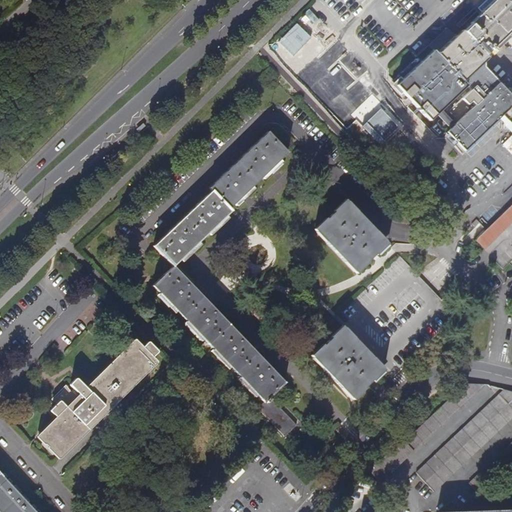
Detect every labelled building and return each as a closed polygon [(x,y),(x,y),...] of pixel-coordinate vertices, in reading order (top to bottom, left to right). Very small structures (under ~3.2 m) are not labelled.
[(486,58),(484,55),(496,45),(499,48),(511,36),(511,0),(495,0),(471,23),(472,25),(464,33),(462,31),(437,54),(434,51),(397,85),(431,121),(467,86),(471,90),(438,122),(465,151),(511,106),(511,97),(480,64),(486,58)] [(134,130),(136,132),(142,126),(140,124),(134,130)] [(203,339),(214,349),(231,367),(241,378),(258,396),(265,403),(259,409),(285,437),(297,426),(271,398),(285,383),(174,267),(181,260),(199,243),(209,233),(226,217),(232,211),(230,209),(235,204),(252,187),(263,177),(280,160),(287,153),(268,132),(209,188),(212,191),(154,247),(172,266),(153,286),(160,294),(177,311),(187,321),(203,339)] [(282,162),(280,160),(263,177),(265,179),(282,162)] [(254,189),(252,187),(235,204),(237,206),(254,189)] [(314,230),(316,232),(347,201),(346,200),(314,230)] [(355,272),(386,242),(347,201),(316,232),(355,272)] [(511,205),(486,231),(475,241),(485,250),(511,223),(511,205)] [(228,219),(226,217),(209,233),(211,235),(228,219)] [(388,244),(386,242),(355,272),(357,274),(388,244)] [(201,246),(199,243),(181,260),(183,263),(201,246)] [(175,314),(177,311),(160,294),(158,296),(175,314)] [(201,341),(203,339),(187,321),(184,323),(201,341)] [(311,355),(313,357),(344,328),(342,326),(311,355)] [(352,398),(383,368),(344,328),(313,357),(352,398)] [(81,396),(77,400),(68,409),(60,402),(57,405),(51,411),(58,419),(40,437),(60,458),(155,363),(151,359),(158,352),(148,343),(142,349),(135,342),(105,373),(87,390),(77,379),(71,385),(81,396)] [(228,369),(231,367),(214,349),(211,352),(228,369)] [(385,370),(383,368),(352,398),(354,400),(385,370)] [(256,398),(258,396),(241,378),(239,381),(256,398)] [(387,452),(368,470),(381,483),(484,385),(483,384),(466,384),(404,442),(400,438),(387,452)] [(53,401),(57,405),(60,402),(68,409),(77,400),(66,386),(60,393),(53,401)] [(511,419),(511,400),(508,405),(498,396),(416,473),(435,493),(511,419)] [(511,461),(511,442),(469,484),(478,494),(511,461)] [(0,511),(35,511),(30,506),(0,473),(0,511)]
